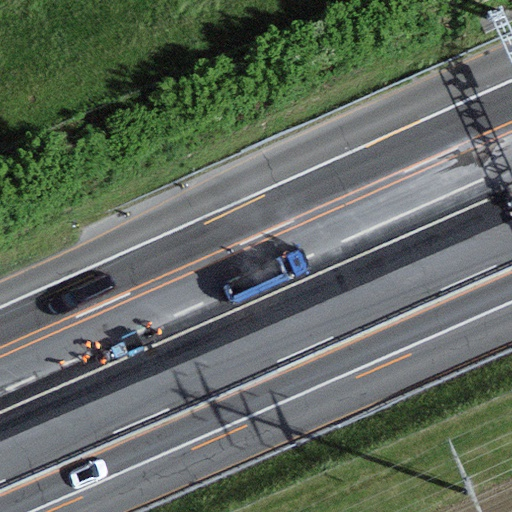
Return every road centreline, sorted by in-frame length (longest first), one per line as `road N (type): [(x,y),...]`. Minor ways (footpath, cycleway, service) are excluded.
road 1 (motorway): [(511,119),(0,347)]
road 2 (motorway): [(0,497),(511,275)]
